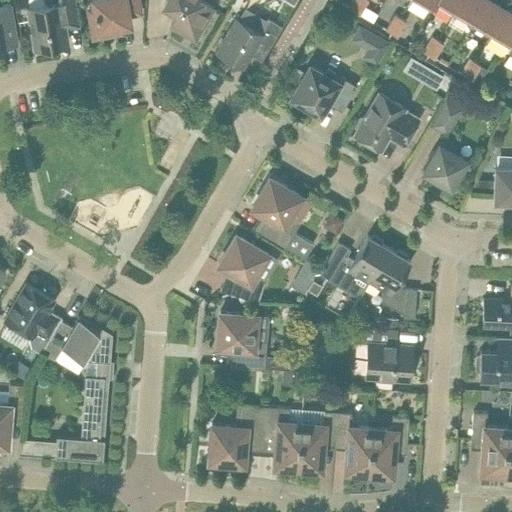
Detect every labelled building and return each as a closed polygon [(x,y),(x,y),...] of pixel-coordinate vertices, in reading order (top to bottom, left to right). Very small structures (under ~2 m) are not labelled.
[(79,24),(74,0),(45,0),(46,2),(27,6),(34,47),(68,42),(65,27),(79,24)] [(140,12),(137,0),(93,0),(95,8),(89,9),(94,37),(121,32),(120,26),(130,24),(128,14),(140,12)] [(166,0),(163,5),(177,13),(170,25),(195,39),(213,7),(200,0),(166,0)] [(352,0),(349,7),(354,10),(359,0),(352,0)] [(367,0),(359,0),(354,10),(360,13),(367,0)] [(412,0),(429,10),(435,0),(412,0)] [(460,0),(435,0),(429,10),(430,10),(434,3),(452,14),(460,0)] [(485,0),(460,0),(452,14),(471,25),(485,0)] [(506,7),(494,0),(485,0),(471,25),(489,36),(506,7)] [(10,3),(0,4),(0,46),(17,43),(10,3)] [(511,40),(511,10),(506,7),(489,36),(509,47),(511,40)] [(386,29),(391,32),(400,17),(395,13),(386,29)] [(236,17),(226,34),(216,51),(243,67),(251,53),(262,59),(282,25),(267,17),(259,30),(236,17)] [(406,20),(400,17),(391,32),(397,35),(406,20)] [(362,55),(377,64),(390,40),(359,23),(351,39),(366,47),(362,55)] [(423,51),(428,54),(438,38),(432,35),(423,51)] [(443,42),(438,38),(428,54),(434,57),(443,42)] [(444,50),(439,58),(447,62),(452,54),(444,50)] [(460,73),(466,76),(475,60),(469,57),(460,73)] [(490,69),(475,60),(466,76),(481,85),(490,69)] [(342,111),(352,93),(357,85),(327,68),(324,73),(310,65),(292,96),(320,113),(327,102),(342,111)] [(432,68),(424,81),(436,88),(443,75),(432,68)] [(405,107),(378,91),(354,132),(381,148),(388,135),(403,144),(418,117),(404,109),(405,107)] [(446,131),(459,109),(446,101),(433,124),(446,131)] [(440,143),(439,143),(423,170),(450,186),(466,159),(451,150),(455,144),(444,138),(440,143)] [(511,166),(496,166),(495,179),(494,199),(511,200),(511,166)] [(270,176),(252,206),(267,215),(258,231),(285,246),(299,223),(288,217),(301,194),(270,176)] [(295,231),(288,246),(307,254),(314,240),(295,231)] [(236,233),(218,264),(234,273),(227,291),(258,301),(265,280),(254,274),(268,251),(236,233)] [(323,265),(346,279),(357,272),(369,280),(388,246),(367,234),(353,258),(347,254),(350,248),(338,241),(323,265)] [(410,259),(388,246),(369,280),(381,287),(381,299),(410,316),(414,317),(416,288),(402,287),(396,283),(410,259)] [(26,282),(16,299),(4,319),(27,333),(31,345),(41,351),(61,316),(48,309),(54,298),(26,282)] [(511,282),(510,282),(509,298),(483,297),(482,325),(511,326),(511,282)] [(256,313),(220,310),(217,346),(235,347),(234,365),(265,368),(267,340),(254,339),(256,313)] [(62,317),(61,316),(41,351),(54,359),(62,345),(86,359),(97,360),(96,368),(113,369),(113,360),(110,360),(112,332),(79,313),(72,326),(61,319),(62,317)] [(397,328),(353,324),(352,340),(368,341),(365,375),(409,379),(412,344),(396,342),(397,328)] [(511,336),(509,336),(508,349),(480,348),(479,379),(511,380),(511,336)] [(113,369),(96,368),(95,375),(85,374),(80,436),(56,434),(56,439),(20,436),(18,452),(102,459),(109,377),(112,378),(113,369)] [(7,403),(0,402),(0,443),(7,444),(9,415),(21,416),(24,383),(9,382),(7,403)] [(245,444),(263,445),(266,405),(237,403),(235,425),(211,423),(209,459),(244,462),(245,444)] [(274,464),(297,466),(301,421),(288,420),(289,407),(266,405),(264,432),(277,433),(274,464)] [(323,423),(301,421),(297,466),(321,468),(323,437),(335,437),(337,410),(324,409),(323,423)] [(351,411),(337,410),(335,437),(348,438),(345,470),(369,471),(372,426),(350,425),(351,411)] [(481,469),(504,471),(508,427),(486,425),(487,411),(473,410),(471,437),(483,438),(481,469)] [(409,416),(392,414),(391,428),(372,426),(369,471),(392,473),(394,442),(407,443),(409,416)]
